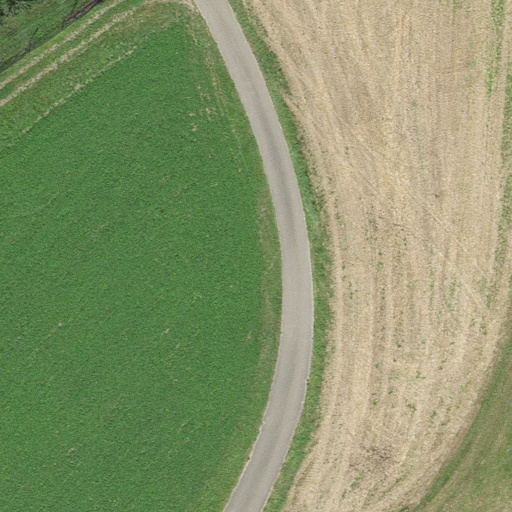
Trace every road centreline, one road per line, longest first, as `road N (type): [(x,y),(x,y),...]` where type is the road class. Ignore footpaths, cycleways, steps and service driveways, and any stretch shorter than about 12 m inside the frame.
road 1 (track): [(237,511),(287,387),(287,222),(262,129),(207,0)]
road 2 (track): [(413,511),(511,394)]
